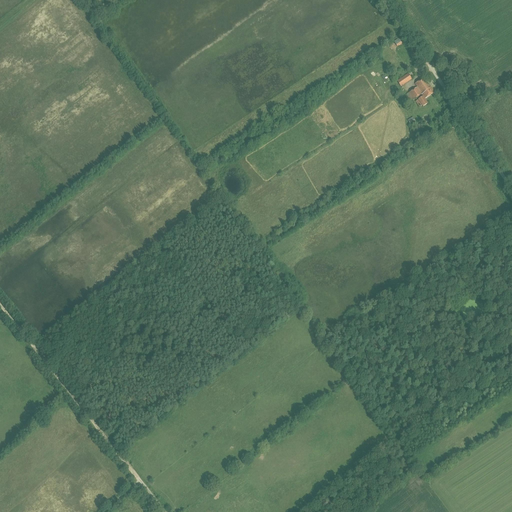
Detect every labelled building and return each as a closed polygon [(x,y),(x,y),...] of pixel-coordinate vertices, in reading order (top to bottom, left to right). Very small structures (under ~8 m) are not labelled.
[(397,46),(402,43),(399,38),(394,41),(397,46)] [(450,73),(459,67),(456,62),(453,58),(445,64),(450,73)] [(401,86),(412,79),(408,73),(397,81),(401,86)] [(422,94),(422,95),(425,99),(435,92),(431,87),(428,83),(428,84),(424,78),(415,84),(417,87),(406,94),(411,102),(422,94)] [(428,103),(425,99),(422,95),(418,98),(419,99),(416,101),(417,103),(419,107),(422,105),(423,106),(428,103)]
